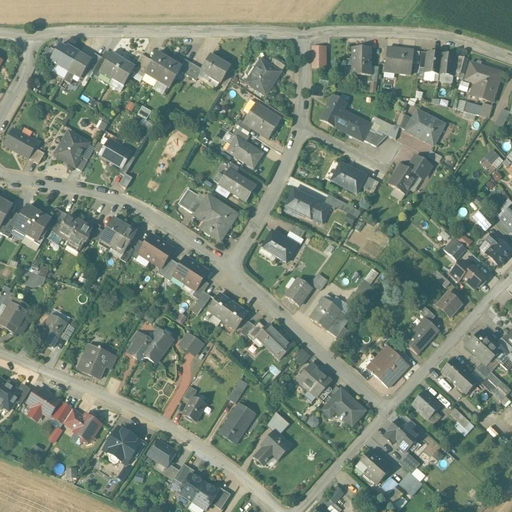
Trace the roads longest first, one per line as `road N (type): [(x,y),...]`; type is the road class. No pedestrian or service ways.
road 1 (residential): [(0,354),(169,427),(277,511)]
road 2 (residential): [(298,32),(31,36)]
road 3 (residential): [(0,176),(140,210),(226,269)]
road 4 (residential): [(511,58),(438,35),(298,32)]
road 5 (residential): [(226,269),(384,411)]
road 6 (residential): [(384,411),(511,272)]
road 7 (residential): [(298,126),(226,269)]
road 8 (residential): [(291,511),(384,411)]
